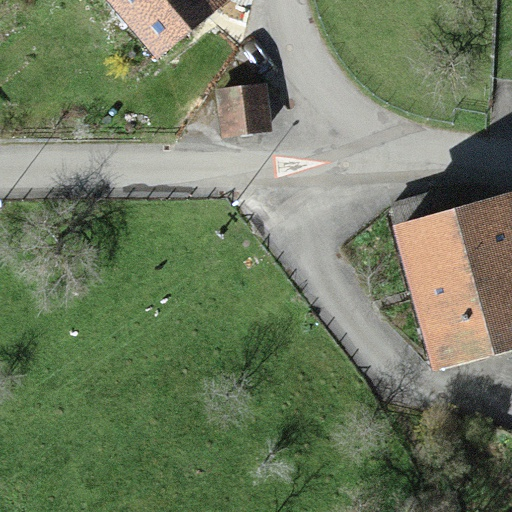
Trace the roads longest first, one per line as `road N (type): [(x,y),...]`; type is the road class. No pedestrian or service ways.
road 1 (residential): [(274,180),(319,271),(384,359),(403,374),(511,412)]
road 2 (residential): [(0,171),(274,180)]
road 3 (residential): [(337,122),(511,177)]
road 4 (residential): [(287,0),(306,86),(337,122)]
